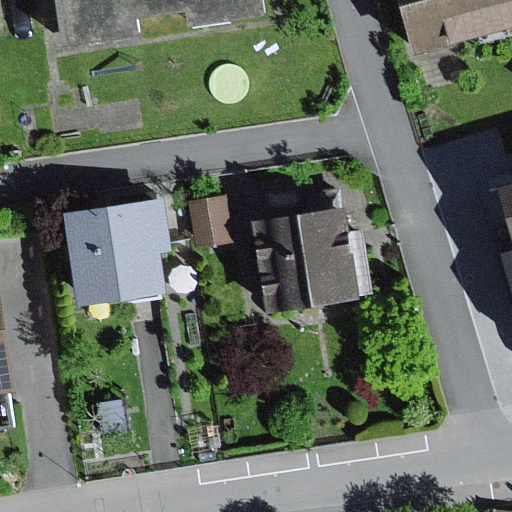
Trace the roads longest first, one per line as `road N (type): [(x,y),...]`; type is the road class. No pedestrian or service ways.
road 1 (residential): [(388,129),(0,186)]
road 2 (residential): [(388,129),(486,459)]
road 3 (residential): [(326,488),(486,459)]
road 4 (residential): [(167,511),(326,488)]
road 5 (residential): [(350,0),(388,129)]
